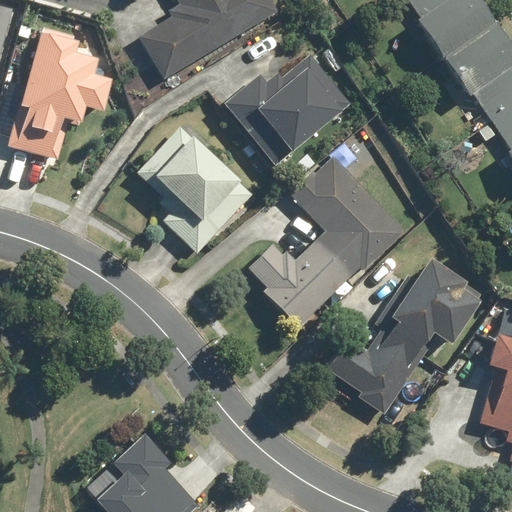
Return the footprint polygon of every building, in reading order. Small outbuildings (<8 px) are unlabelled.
[(270,14),(261,0),(177,0),(182,9),(137,34),(161,76),(270,14)] [(401,0),(511,166),(511,67),(467,0),(401,0)] [(0,47),(9,13),(0,10),(0,47)] [(56,158),(68,118),(84,121),(87,108),(108,112),(115,77),(94,73),(97,57),(85,55),(88,44),(42,32),(10,145),(56,158)] [(233,113),(275,167),(354,106),(312,52),(233,113)] [(185,130),(143,169),(179,207),(168,217),(195,246),(255,189),(224,157),(217,164),(185,130)] [(389,178),(366,144),(348,156),(371,190),(389,178)] [(299,327),(399,232),(335,160),(294,196),(325,232),(294,261),(273,241),(250,265),(269,284),(263,290),(299,327)] [(345,335),(319,371),(374,410),(376,407),(382,411),(432,340),(445,348),(476,297),(466,291),(468,288),(430,261),(368,351),(345,335)] [(511,444),(507,461),(511,462),(511,314),(481,425),(511,433),(511,444)] [(113,463),(124,475),(98,499),(110,511),(189,511),(198,504),(170,474),(176,468),(144,434),(113,463)]
